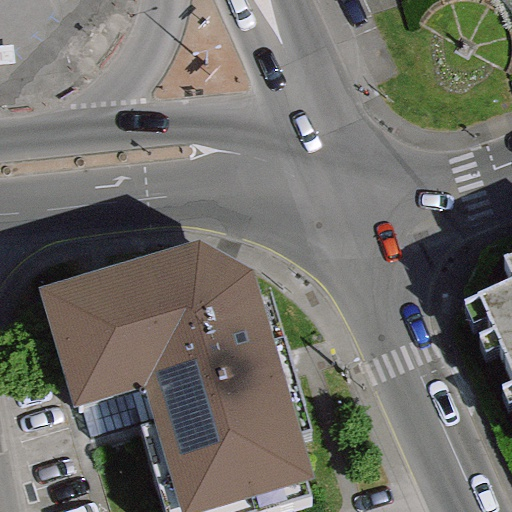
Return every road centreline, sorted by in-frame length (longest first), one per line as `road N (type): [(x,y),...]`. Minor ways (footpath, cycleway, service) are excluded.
road 1 (tertiary): [(348,199),(287,147),(216,121),(179,121),(0,162)]
road 2 (tertiary): [(0,179),(348,199)]
road 3 (tertiary): [(483,511),(348,199)]
road 4 (tertiary): [(230,0),(279,102),(348,199)]
road 5 (tertiary): [(348,199),(324,101),(279,0)]
road 6 (tertiary): [(348,199),(440,197),(511,176)]
